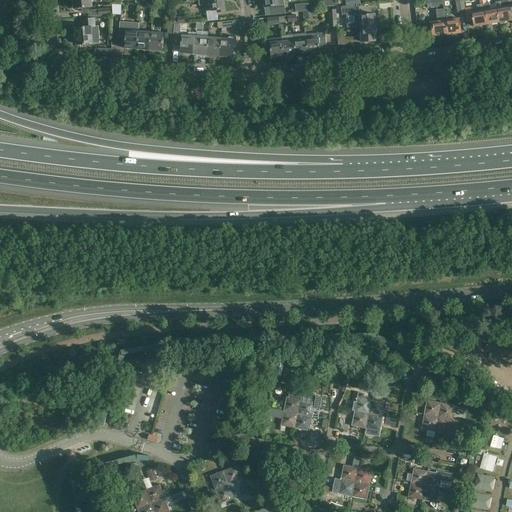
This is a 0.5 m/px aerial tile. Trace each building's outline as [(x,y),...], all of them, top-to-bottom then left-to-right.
[(90,0),(72,0),(73,9),(91,7),(90,0)] [(223,0),(204,0),(198,1),(199,6),(205,5),(208,22),(218,21),(217,11),(225,10),(223,0)] [(263,0),(264,8),(269,7),(270,16),(285,14),(283,0),(263,0)] [(443,7),(442,1),(441,0),(433,0),(431,0),(432,8),(443,7)] [(466,12),(463,0),(454,0),(457,14),(466,12)] [(486,25),(483,5),(485,4),(484,0),(478,0),(480,5),(476,5),(477,12),(471,13),(473,27),(486,25)] [(496,8),(499,22),(511,20),(508,0),(510,0),(505,0),(505,1),(501,1),(502,7),(496,8)] [(483,5),(486,25),(499,22),(496,8),(490,9),(489,4),(485,4),(483,5)] [(110,8),(98,9),(98,16),(110,15),(110,8)] [(446,35),(444,21),(443,9),(436,10),(437,22),(430,23),(432,37),(446,35)] [(307,11),(304,12),(304,20),(312,19),(312,11),(307,11)] [(360,29),(375,28),(375,15),(360,16),(360,29)] [(174,25),(181,25),(181,24),(189,24),(188,16),(177,17),(177,19),(174,19),(174,22),(174,25)] [(267,18),(268,26),(279,25),(278,17),(267,18)] [(92,44),(91,44),(100,43),(98,26),(95,27),(94,19),(82,20),(82,28),(76,29),(77,45),(92,44)] [(444,21),(446,35),(460,33),(458,19),(444,21)] [(194,54),(195,38),(188,37),(188,33),(180,33),(181,25),(174,25),(173,37),(182,38),(181,53),(194,54)] [(375,28),(360,29),(361,37),(355,37),(355,38),(344,38),(344,35),(338,35),(338,46),(344,46),(356,45),(365,44),(365,45),(368,45),(368,42),(376,42),(375,28)] [(137,50),(138,32),(126,31),(124,49),(137,50)] [(150,51),(151,33),(138,32),(137,50),(150,51)] [(151,33),(150,51),(162,52),(163,34),(151,33)] [(305,40),(307,54),(319,53),(319,48),(326,47),(325,45),(326,45),(325,33),(305,35),(306,40),(305,40)] [(295,55),(293,41),(293,35),(281,36),(281,38),(283,57),(295,55)] [(221,40),(220,56),(233,57),(233,48),(236,48),(237,38),(228,37),(228,40),(221,40)] [(207,55),(208,39),(195,38),(194,54),(207,55)] [(271,58),(283,57),(281,38),(269,39),(269,44),(265,44),(266,53),(270,52),(271,58)] [(220,56),(221,40),(208,39),(207,55),(220,56)] [(293,41),(295,55),(307,54),(305,40),(293,41)] [(88,191),(89,201),(96,200),(95,190),(88,191)] [(342,375),(338,391),(345,392),(348,376),(348,375),(343,374),(343,375),(342,375)] [(283,411),(298,414),(300,400),(302,394),(290,391),(288,398),(286,397),(283,411)] [(354,412),(368,415),(371,400),(357,397),(354,412)] [(298,414),(312,417),(315,403),(300,400),(298,414)] [(368,415),(383,418),(386,403),(371,400),(368,415)] [(424,415),(438,418),(441,404),(426,401),(424,415)] [(438,418),(453,421),(456,406),(441,404),(438,418)] [(295,429),(298,414),(283,411),(268,408),(267,413),(270,414),(269,417),(281,419),(280,426),(295,429)] [(368,415),(354,412),(351,426),(365,429),(368,415)] [(312,417),(298,414),(295,429),(309,432),(312,417)] [(383,418),(368,415),(365,429),(380,432),(383,418)] [(438,418),(424,415),(421,430),(435,433),(438,418)] [(438,418),(435,433),(450,435),(451,430),(460,432),(461,426),(476,429),(476,431),(477,431),(478,426),(453,421),(438,418)] [(396,420),(387,419),(385,425),(395,427),(396,420)] [(503,438),(495,435),(490,450),(498,452),(503,438)] [(428,468),(430,461),(422,459),(421,466),(428,468)] [(481,477),(494,481),(499,465),(486,461),(481,477)] [(228,485),(242,479),(237,466),(223,471),(228,485)] [(355,483),(358,468),(343,466),(341,480),(355,483)] [(335,468),(327,467),(325,476),(333,478),(335,468)] [(358,468),(355,483),(369,485),(372,471),(358,468)] [(152,469),(147,472),(149,478),(155,476),(152,469)] [(411,483),(425,486),(428,472),(413,469),(411,483)] [(228,485),(223,471),(209,476),(215,490),(228,485)] [(425,486),(439,489),(441,481),(451,483),(452,474),(436,471),(436,473),(428,472),(425,486)] [(242,479),(228,485),(233,499),(247,493),(242,479)] [(355,483),(341,480),(338,495),(352,497),(355,483)] [(482,482),(479,495),(491,498),(494,485),(482,482)] [(369,485),(355,483),(352,497),(367,500),(369,485)] [(425,486),(411,483),(408,498),(422,501),(425,486)] [(151,504),(165,498),(159,485),(145,490),(151,504)] [(228,485),(215,490),(220,504),(233,499),(228,485)] [(425,486),(422,501),(437,504),(439,489),(425,486)] [(137,509),(151,504),(145,490),(131,496),(137,509)] [(169,511),(165,498),(151,504),(153,511),(169,511)] [(474,511),(487,511),(488,510),(494,511),(496,504),(477,500),(474,511)]
